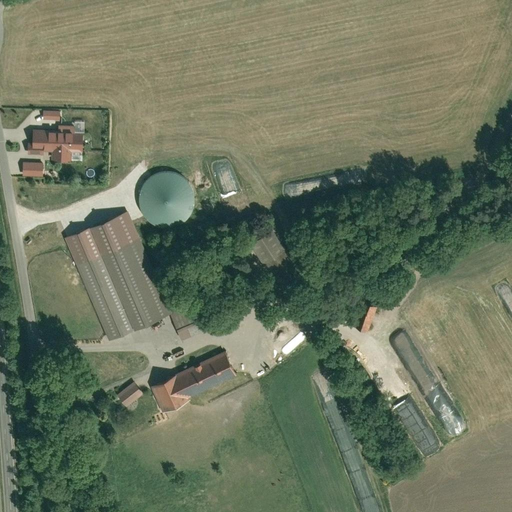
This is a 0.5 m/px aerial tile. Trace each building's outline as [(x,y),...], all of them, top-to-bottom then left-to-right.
[(59,109),(43,109),(43,116),(59,117),(59,109)] [(81,129),(33,129),(33,147),(27,147),(28,153),(43,153),(43,150),(51,150),(51,158),(71,158),(71,149),(82,149),(81,129)] [(41,162),(22,162),(22,174),(41,175),(41,162)] [(150,174),(143,180),(138,188),(136,197),(137,207),(141,215),(148,221),(157,225),(166,225),(174,223),(182,218),(187,212),(190,203),(190,195),(188,186),(183,179),(176,174),(168,171),(159,171),(150,174)] [(269,227),(248,240),(279,287),(299,274),(269,227)] [(138,237),(77,262),(107,335),(168,310),(138,237)] [(374,304),(356,297),(347,322),(365,328),(374,304)] [(193,298),(168,310),(179,336),(205,325),(193,298)] [(467,333),(454,339),(457,345),(470,339),(467,333)] [(421,345),(402,357),(451,438),(471,426),(421,345)] [(222,350),(150,383),(164,413),(190,402),(186,393),(232,372),(222,350)] [(129,405),(147,391),(137,379),(120,393),(129,405)]
